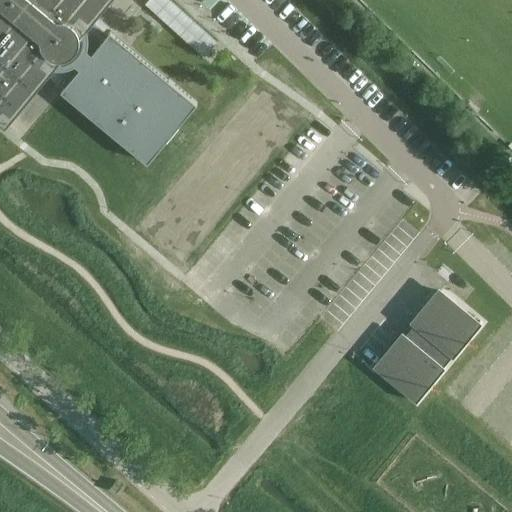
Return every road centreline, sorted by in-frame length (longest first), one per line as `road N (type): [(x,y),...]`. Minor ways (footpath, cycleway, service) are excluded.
road 1 (residential): [(198,511),(450,207),(238,0)]
road 2 (unclassified): [(177,511),(0,346)]
